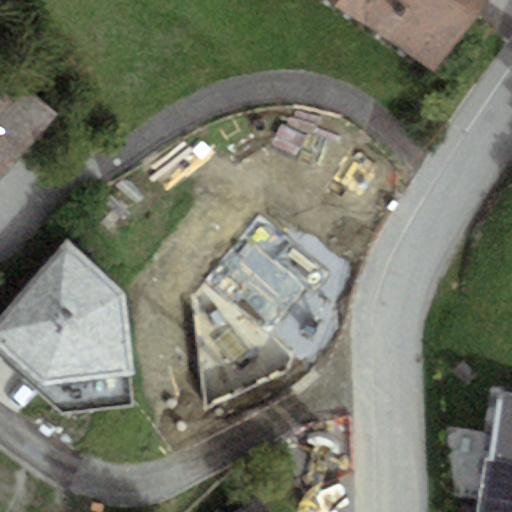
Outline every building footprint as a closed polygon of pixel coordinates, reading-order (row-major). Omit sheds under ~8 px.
[(485,0),(330,0),(436,72),(485,0)] [(0,67),(0,177),(55,115),(0,67)] [(66,238),(0,315),(0,358),(63,418),(137,406),(126,292),(66,238)] [(511,511),(511,391),(500,390),(480,511),(511,511)] [(270,511),(257,496),(237,511),(270,511)]
